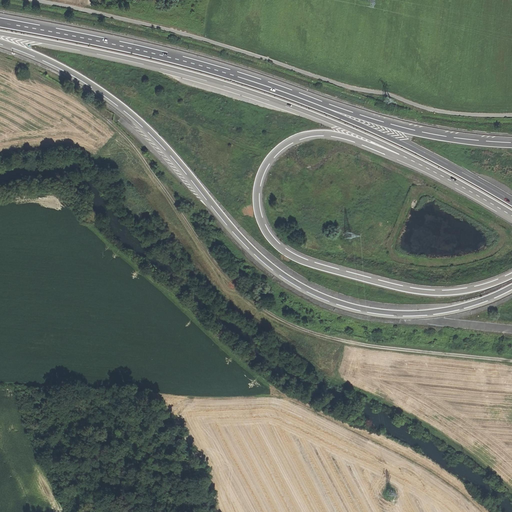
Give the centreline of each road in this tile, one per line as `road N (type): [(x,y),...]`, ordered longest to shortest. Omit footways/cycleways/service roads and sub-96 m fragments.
road 1 (track): [(511,355),(350,343),(277,316),(205,243),(118,130),(57,86),(0,59)]
road 2 (trunk): [(0,42),(60,66),(123,107),(254,251),(313,292),(411,313),(511,287)]
road 3 (trunk): [(511,275),(447,293),(419,291),(310,264),(273,242),(258,217),(257,183),(286,142),(343,135),(421,163)]
road 4 (trunk): [(0,33),(214,80),(421,163)]
road 5 (trunk): [(511,203),(399,142),(237,76)]
road 6 (trunk): [(511,145),(387,126),(237,76)]
road 7 (trunk): [(237,76),(0,22)]
